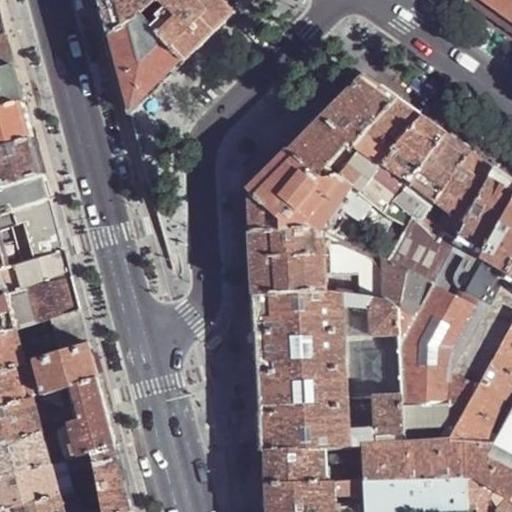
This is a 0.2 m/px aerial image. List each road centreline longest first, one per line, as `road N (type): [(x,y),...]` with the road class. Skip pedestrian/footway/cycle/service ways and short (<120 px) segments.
road 1 (tertiary): [(138,338),(200,308),(206,137),(345,0)]
road 2 (secondary): [(138,338),(49,0)]
road 3 (secondary): [(189,511),(138,338)]
road 4 (tertiary): [(366,0),(511,104)]
